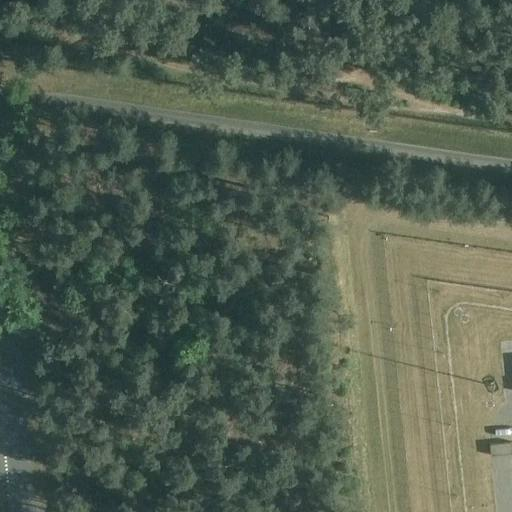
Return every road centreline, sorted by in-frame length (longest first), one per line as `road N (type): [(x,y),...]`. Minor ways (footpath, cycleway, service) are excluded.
road 1 (track): [(511,119),(423,110),(373,81),(338,77),(277,90),(35,58),(0,35)]
road 2 (unclassified): [(25,511),(0,286)]
